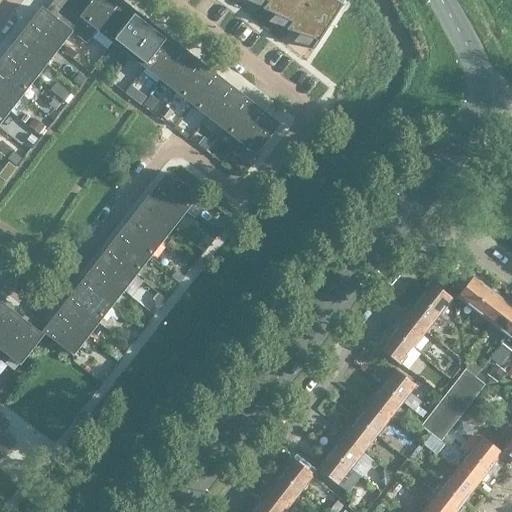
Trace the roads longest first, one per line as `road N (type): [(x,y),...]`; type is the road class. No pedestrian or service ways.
road 1 (tertiary): [(168,511),(418,199),(465,130),(478,95)]
road 2 (residential): [(226,511),(446,230),(511,280)]
road 3 (residential): [(248,198),(172,137),(35,304),(0,275)]
road 4 (residential): [(293,127),(303,114),(157,0)]
